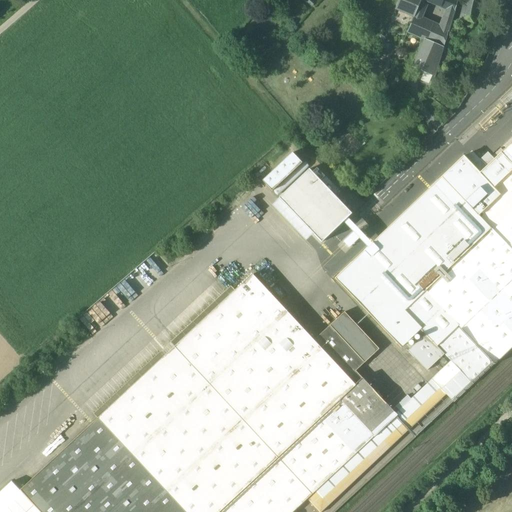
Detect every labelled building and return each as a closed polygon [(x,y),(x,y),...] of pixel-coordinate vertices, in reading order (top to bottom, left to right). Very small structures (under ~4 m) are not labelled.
[(399,0),(395,10),(409,15),(415,0),(399,0)] [(440,28),(433,25),(427,40),(444,47),(458,2),(453,0),(443,0),(441,6),(448,9),(440,28)] [(479,4),(468,0),(465,0),(460,20),(473,23),(479,4)] [(495,10),(485,1),(481,6),(491,15),(495,10)] [(509,11),(497,1),(493,6),(505,16),(509,11)] [(427,5),(420,2),(414,17),(420,20),(427,5)] [(420,20),(414,17),(411,25),(407,32),(407,33),(418,37),(418,36),(425,39),(427,40),(433,25),(420,20)] [(473,23),(460,20),(457,30),(462,31),(464,26),(472,28),(473,23)] [(427,40),(425,39),(412,67),(435,77),(444,47),(427,40)] [(511,142),(501,153),(511,164),(511,168),(492,188),(499,195),(478,215),(485,223),(511,251),(511,142)] [(325,145),(321,149),(324,153),(329,149),(325,145)] [(292,153),(262,181),(272,191),(302,163),(292,153)] [(495,158),(480,173),(464,156),(442,177),(465,202),(478,215),(499,195),(492,188),(511,168),(511,164),(501,153),(495,158)] [(324,166),(315,174),(318,177),(327,169),(324,166)] [(322,244),(352,215),(309,171),(280,200),(322,244)] [(442,177),(354,260),(403,312),(425,291),(454,264),(448,258),(485,223),(478,215),(465,202),(442,177)] [(346,187),(341,181),(337,184),(343,190),(346,187)] [(511,251),(485,223),(448,258),(454,264),(425,291),(434,300),(493,362),(511,343),(511,251)] [(355,385),(252,275),(174,347),(312,495),(374,436),(340,400),(355,385)] [(425,291),(403,312),(412,321),(434,300),(425,291)] [(434,300),(412,321),(425,335),(426,334),(444,354),(451,361),(466,377),(471,382),(493,362),(434,300)] [(425,335),(408,351),(427,371),(444,354),(426,334),(425,335)] [(312,495),(174,347),(98,419),(98,420),(184,511),(293,511),(307,499),(312,495)] [(396,415),(374,436),(312,495),(307,499),(319,511),(322,511),(446,395),(466,377),(451,361),(399,410),(396,406),(392,410),(396,415)] [(466,377),(446,395),(452,401),(471,382),(466,377)] [(392,410),(362,379),(355,385),(340,400),(374,436),(396,415),(392,410)] [(184,511),(98,420),(98,419),(97,419),(21,490),(20,491),(21,491),(40,511),(184,511)] [(20,491),(12,482),(0,492),(0,511),(40,511),(21,491),(20,491),(21,490),(20,491)]
